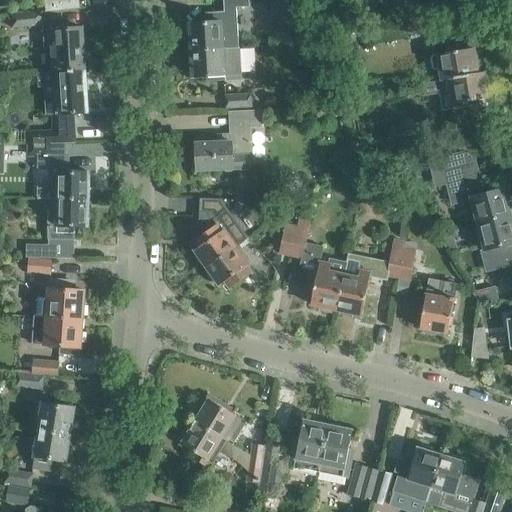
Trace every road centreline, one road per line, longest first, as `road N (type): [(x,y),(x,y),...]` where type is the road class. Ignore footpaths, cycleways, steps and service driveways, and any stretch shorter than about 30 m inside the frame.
road 1 (residential): [(511,417),(149,318)]
road 2 (residential): [(139,0),(149,318)]
road 3 (residential): [(149,318),(111,511)]
